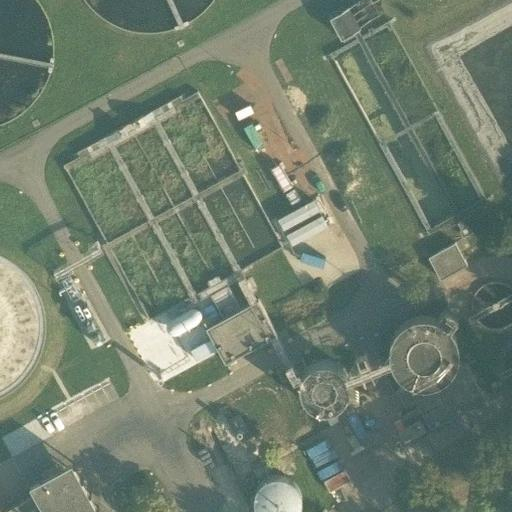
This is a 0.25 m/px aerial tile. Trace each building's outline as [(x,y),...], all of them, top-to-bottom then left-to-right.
[(458,225),(464,236),(468,233),(463,223),(470,219),(468,215),(487,205),(388,22),(374,30),(373,28),(368,31),(369,33),(362,37),(357,29),(386,13),(379,0),(362,0),(330,18),(343,43),(355,36),(356,39),(329,54),(428,236),(443,228),(445,232),(458,225)] [(180,96),(96,141),(77,152),(80,156),(64,165),(148,319),(198,292),(200,297),(210,292),(224,317),(206,327),(225,362),(277,334),(258,298),(240,308),(227,284),(244,275),(241,270),(283,247),(243,174),(247,172),(245,167),(241,170),(198,91),(182,100),(180,96)] [(467,265),(455,243),(428,258),(440,280),(467,265)] [(467,366),(455,362),(457,353),(456,343),(452,334),(445,326),(436,320),(425,317),(414,319),(404,323),(396,331),(391,339),(389,349),(389,358),(392,367),(398,375),(406,381),(399,395),(405,407),(415,401),(430,428),(484,398),(467,366)] [(344,400),(346,396),(351,398),(352,398),(354,398),(355,397),(356,396),(356,395),(356,394),(357,393),(356,392),(356,390),(355,390),(354,389),(349,387),(349,384),(349,380),(348,377),(347,374),(344,370),(341,366),(335,362),(330,360),(325,360),(321,360),(316,361),(311,364),(307,366),(304,370),(302,373),(300,379),(299,384),(299,389),(300,393),(303,399),(305,401),(307,403),(311,405),(315,408),(321,409),(326,410),(331,409),(336,406),(341,402),(344,400)] [(97,511),(99,511),(71,461),(29,484),(35,495),(3,511),(0,511),(0,510),(0,511),(97,511)] [(254,491),(252,499),(254,508),(256,511),(298,511),(301,508),(302,499),(301,491),(296,483),(290,477),(281,474),(273,474),(265,477),(258,483),(254,491)]
